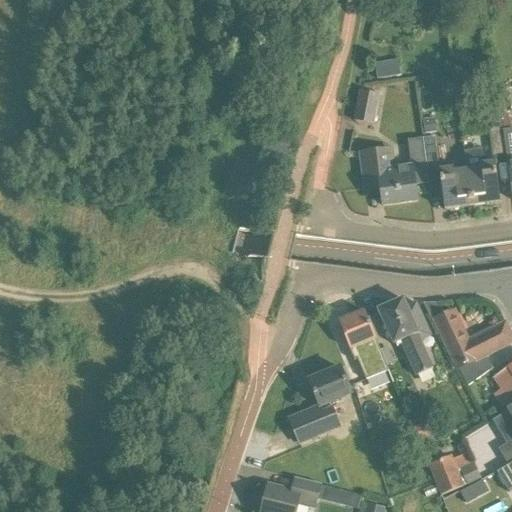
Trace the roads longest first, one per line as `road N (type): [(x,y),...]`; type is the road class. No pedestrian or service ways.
road 1 (residential): [(498,282),(437,289),(312,282),(257,385)]
road 2 (track): [(258,350),(222,293),(192,276),(106,295),(51,298),(0,288)]
road 3 (unclassified): [(243,242),(418,265),(511,255)]
road 4 (unclassified): [(236,241),(0,212)]
road 5 (residential): [(326,221),(412,240),(511,232)]
road 6 (residential): [(216,511),(257,385)]
